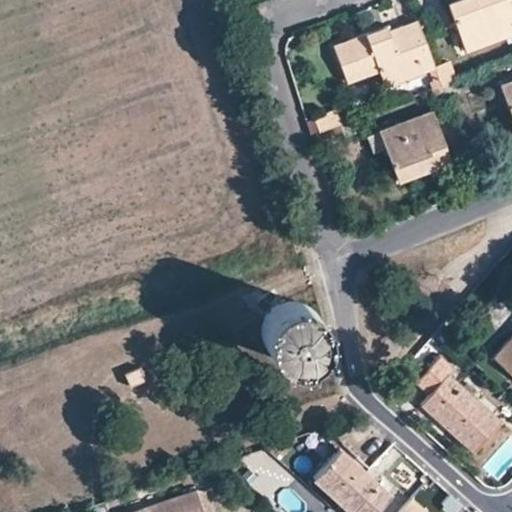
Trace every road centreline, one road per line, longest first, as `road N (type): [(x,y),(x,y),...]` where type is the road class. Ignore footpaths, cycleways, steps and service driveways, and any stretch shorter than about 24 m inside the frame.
road 1 (residential): [(500,511),(362,390),(333,261)]
road 2 (residential): [(333,261),(262,54),(280,18),(330,0)]
road 3 (residential): [(333,261),(511,196)]
